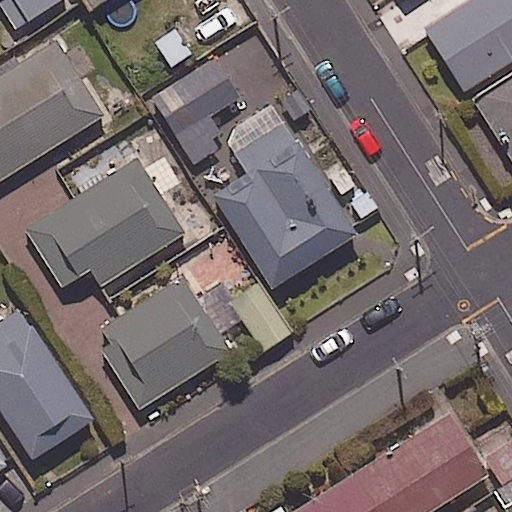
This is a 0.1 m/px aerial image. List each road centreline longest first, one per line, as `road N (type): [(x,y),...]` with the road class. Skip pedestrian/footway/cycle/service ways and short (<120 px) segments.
road 1 (residential): [(482,274),(108,511)]
road 2 (residential): [(482,274),(313,0)]
